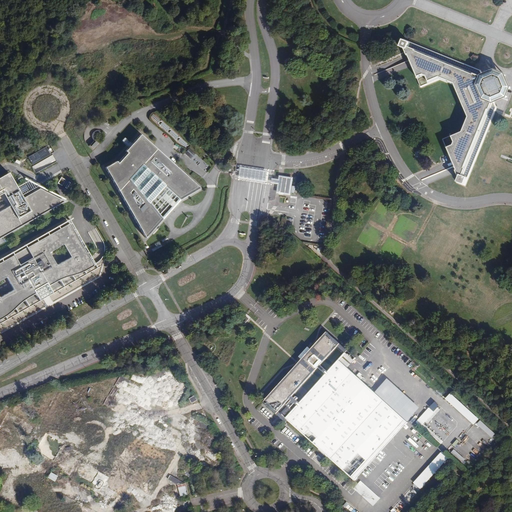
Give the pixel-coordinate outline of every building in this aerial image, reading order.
[(465,186),(497,108),(494,102),(484,98),(479,85),(483,75),(481,70),(403,39),(400,47),(404,49),(409,60),(421,88),(440,80),(454,85),(467,118),(462,131),(443,139),(451,160),(454,159),(457,164),(454,165),(454,167),(459,178),(457,183),(465,186)] [(505,74),(495,70),(483,75),(479,85),(484,98),(494,102),(507,97),(510,87),(505,74)] [(166,157),(141,134),(125,151),(127,153),(117,163),(116,161),(105,167),(145,238),(162,219),(149,203),(164,186),(179,200),(200,188),(166,157)] [(96,139),(89,146),(93,150),(101,143),(96,139)] [(47,148),(29,157),(33,164),(51,155),(47,148)] [(189,148),(184,152),(203,169),(207,165),(189,148)] [(238,179),(267,184),(269,170),(240,166),(238,179)] [(0,238),(68,202),(23,178),(14,183),(6,172),(0,176),(0,238)] [(272,184),(278,185),(277,192),(281,193),(283,177),(283,176),(279,176),(279,180),(273,179),(272,184)] [(292,179),(283,177),(281,193),(290,194),(292,179)] [(71,184),(62,179),(59,185),(67,190),(71,184)] [(66,279),(74,276),(77,275),(84,273),(94,267),(91,261),(70,224),(0,263),(0,320),(1,319),(11,313),(17,308),(23,302),(25,300),(36,294),(34,291),(39,288),(40,289),(41,289),(42,288),(42,286),(47,284),(49,287),(59,281),(66,279)] [(306,355),(263,402),(354,480),(407,422),(352,373),(338,360),(347,350),(327,331),(306,355)] [(171,455),(130,435),(110,476),(60,452),(65,442),(59,440),(79,400),(73,397),(65,393),(35,454),(72,473),(72,474),(97,486),(96,486),(102,489),(100,493),(127,506),(136,488),(151,496),(171,455)] [(474,424),(479,419),(450,393),(445,399),(474,424)] [(429,407),(434,412),(425,421),(427,423),(441,409),(434,402),(429,407)] [(30,501),(45,471),(29,463),(25,444),(34,426),(6,412),(0,425),(0,431),(20,441),(21,446),(0,450),(0,470),(19,466),(20,470),(17,475),(16,475),(6,494),(21,501),(24,503),(30,501)] [(489,442),(496,434),(479,420),(466,434),(473,440),(475,437),(478,440),(481,436),(489,442)] [(420,489),(448,459),(441,452),(413,483),(420,489)] [(94,491),(58,474),(60,471),(53,467),(44,486),(51,489),(53,484),(90,501),(94,491)] [(183,484),(170,477),(167,481),(176,486),(183,484)] [(373,506),(380,498),(361,480),(353,488),(373,506)]
